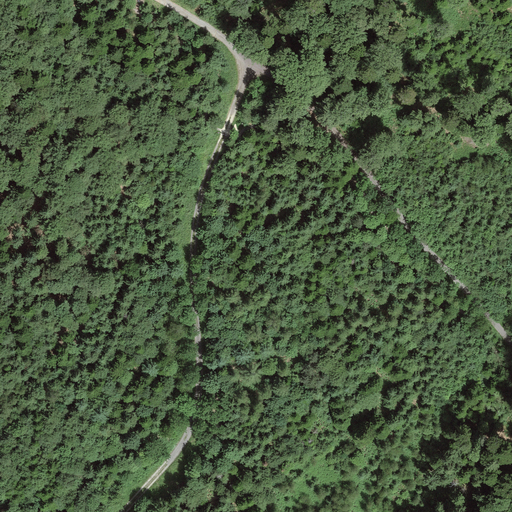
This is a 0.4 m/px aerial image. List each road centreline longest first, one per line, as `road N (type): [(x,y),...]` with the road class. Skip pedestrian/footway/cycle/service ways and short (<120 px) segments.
road 1 (track): [(162,0),(306,101),(433,259),(511,342)]
road 2 (track): [(123,511),(185,439),(195,411),(195,220),(248,66)]
